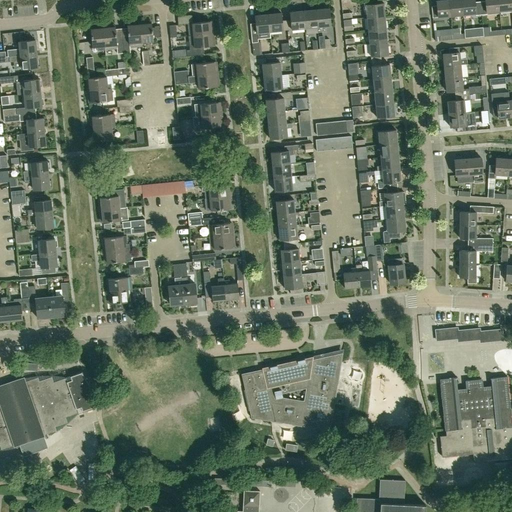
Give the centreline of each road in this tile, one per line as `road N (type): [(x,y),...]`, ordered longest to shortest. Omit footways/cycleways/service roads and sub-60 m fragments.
road 1 (residential): [(428,300),(0,341)]
road 2 (residential): [(428,300),(429,198),(410,0)]
road 3 (residential): [(0,24),(46,20),(73,6),(152,0)]
